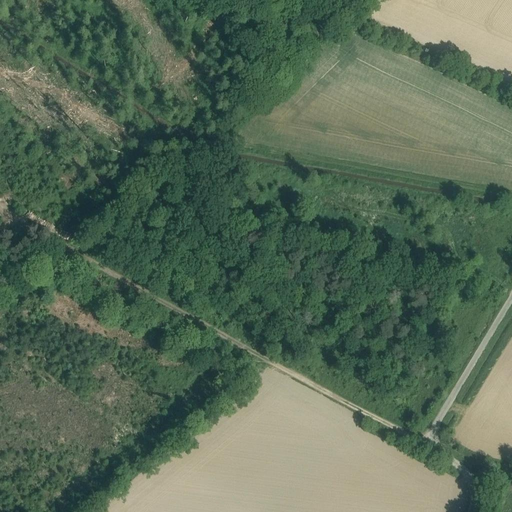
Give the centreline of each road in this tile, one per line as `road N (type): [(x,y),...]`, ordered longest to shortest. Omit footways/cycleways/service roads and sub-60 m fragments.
road 1 (track): [(433,437),(36,220),(0,241)]
road 2 (track): [(511,301),(433,437),(470,478),(474,511)]
